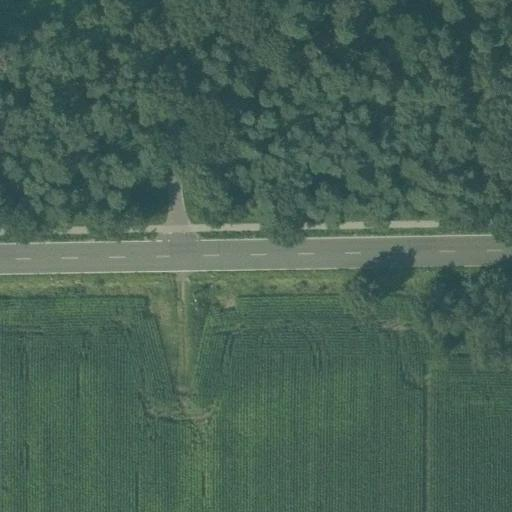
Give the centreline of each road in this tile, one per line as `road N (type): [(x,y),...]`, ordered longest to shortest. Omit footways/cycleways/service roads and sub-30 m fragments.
road 1 (secondary): [(171,257),(511,249)]
road 2 (unclassified): [(161,0),(171,257)]
road 3 (secondary): [(0,260),(171,257)]
